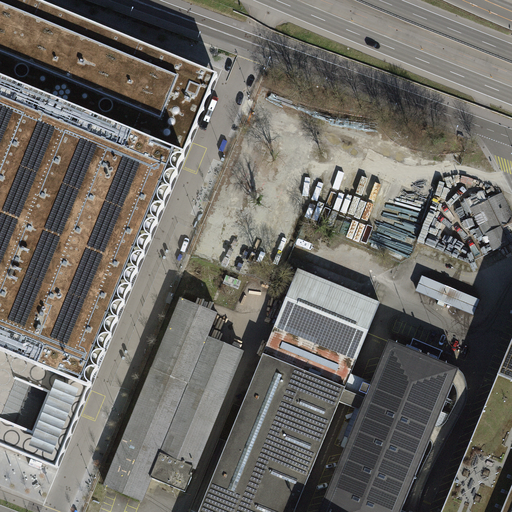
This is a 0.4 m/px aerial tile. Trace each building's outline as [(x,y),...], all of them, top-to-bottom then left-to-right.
[(0,0),(0,445),(57,469),(92,384),(96,373),(174,185),(188,150),(220,74),(188,61),(39,0),(0,0)] [(362,171),(337,235),(383,253),(389,237),(358,226),(377,176),(362,171)] [(379,177),(372,194),(387,201),(395,184),(379,177)] [(395,207),(424,220),(432,200),(404,188),(395,207)] [(488,201),(501,227),(511,221),(511,216),(502,195),(488,201)] [(501,227),(488,201),(471,208),(485,235),(501,227)] [(280,266),(282,259),(286,261),(299,227),(285,221),(269,262),(280,266)] [(271,246),(276,231),(262,226),(257,241),(271,246)] [(501,227),(485,235),(494,251),(509,243),(501,227)] [(263,354),(205,495),(247,511),(294,511),(340,403),(345,390),(346,388),(357,360),(380,303),(298,270),(274,327),(263,354)] [(439,301),(445,286),(422,276),(416,291),(439,301)] [(439,301),(450,306),(457,291),(445,286),(439,301)] [(480,300),(457,291),(450,306),(474,315),(480,300)] [(360,411),(319,511),(400,511),(435,427),(451,433),(457,418),(441,412),(459,370),(436,360),(440,350),(413,339),(409,349),(389,341),(370,386),(363,383),(359,392),(367,395),(365,399),(360,411)] [(511,511),(511,341),(441,511),(511,511)] [(365,399),(345,390),(340,403),(360,411),(365,399)] [(247,511),(205,495),(198,511),(247,511)]
